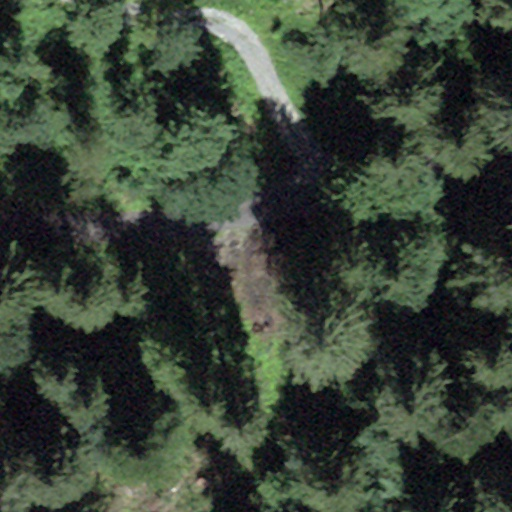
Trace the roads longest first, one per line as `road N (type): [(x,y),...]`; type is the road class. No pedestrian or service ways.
road 1 (track): [(0,215),(313,194)]
road 2 (track): [(313,194),(466,167),(511,145)]
